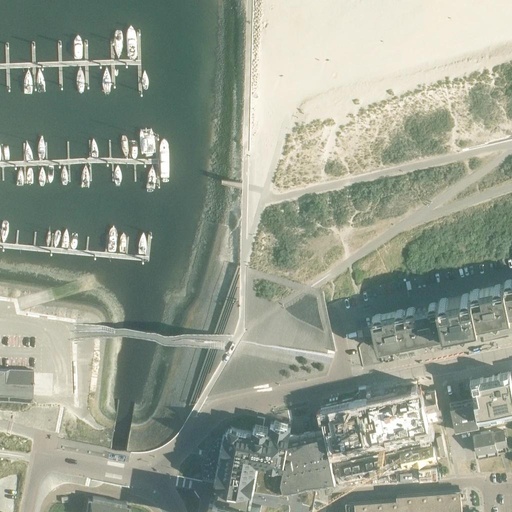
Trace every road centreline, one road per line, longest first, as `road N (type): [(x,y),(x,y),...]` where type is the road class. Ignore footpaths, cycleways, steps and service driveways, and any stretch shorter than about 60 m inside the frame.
road 1 (tertiary): [(154,473),(215,414),(355,385)]
road 2 (residential): [(488,511),(486,491),(463,482),(349,491),(332,511)]
road 3 (tertiary): [(355,385),(511,354)]
road 4 (track): [(72,332),(227,343)]
